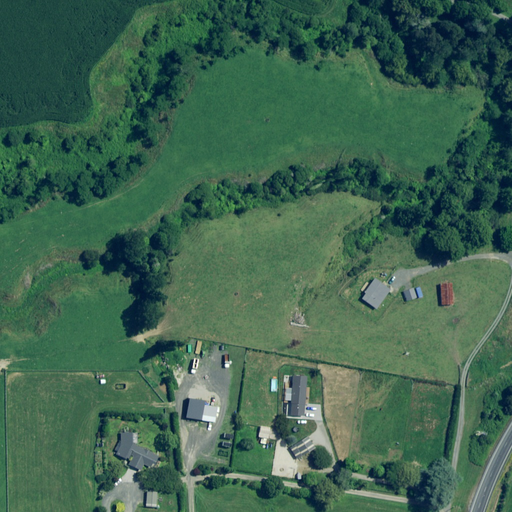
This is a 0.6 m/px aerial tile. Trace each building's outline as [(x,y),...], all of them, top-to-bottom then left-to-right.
[(389,291),(371,280),(358,300),(373,311),(389,291)] [(450,282),(438,283),(439,305),(451,304),(450,282)] [(415,300),(409,287),(399,291),(403,303),(415,300)] [(305,376),(290,375),(289,403),(288,416),(302,416),(303,404),(304,404),(305,376)] [(215,407),(201,405),(199,415),(214,417),(215,407)] [(269,427),(258,425),(256,437),(260,438),(259,442),(265,445),(265,438),(267,439),(269,427)] [(119,432),(119,439),(119,441),(118,441),(113,450),(116,452),(114,455),(124,459),(127,460),(129,456),(131,457),(128,465),(140,471),(142,465),(151,468),(157,455),(150,452),(150,451),(142,447),(141,448),(135,445),(137,434),(129,433),(129,431),(122,431),(122,432),(119,432)] [(313,447),(306,435),(303,437),(302,436),(294,440),(295,442),(288,447),(293,455),(295,459),(313,447)] [(155,507),(155,491),(143,490),(142,506),(155,507)]
